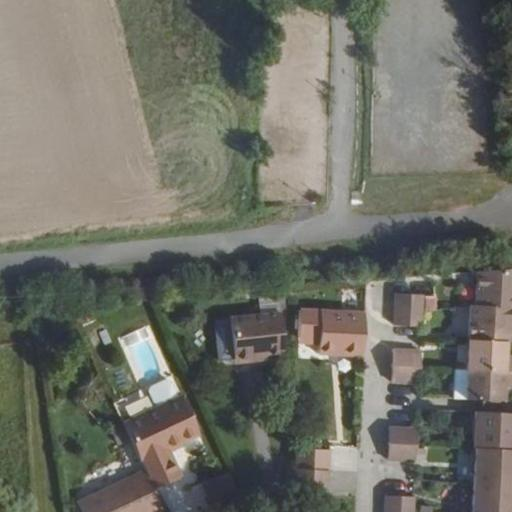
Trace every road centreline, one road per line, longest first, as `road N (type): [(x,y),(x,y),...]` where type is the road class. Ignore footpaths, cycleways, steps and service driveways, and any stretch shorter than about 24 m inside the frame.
road 1 (track): [(0,273),(473,220),(511,203)]
road 2 (track): [(344,0),(350,234)]
road 3 (residential): [(369,511),(378,292)]
